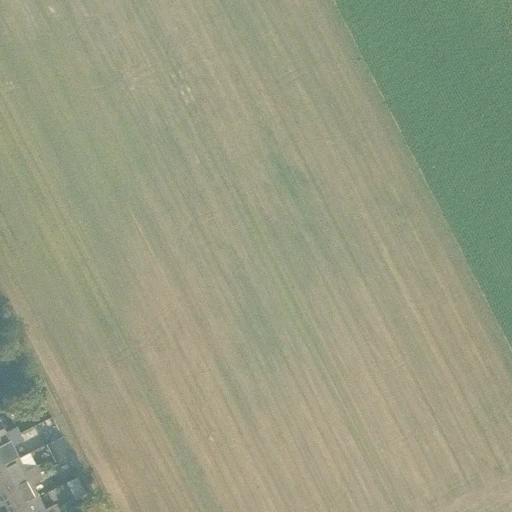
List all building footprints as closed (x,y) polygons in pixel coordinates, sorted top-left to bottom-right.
[(0,444),(9,440),(5,433),(0,422),(0,444)] [(16,428),(5,433),(9,440),(0,444),(0,469),(18,460),(12,447),(23,442),(16,428)] [(62,461),(71,457),(61,438),(52,442),(62,461)] [(0,493),(28,479),(25,472),(35,467),(29,454),(18,460),(0,469),(0,493)] [(71,469),(77,466),(72,457),(63,462),(66,467),(71,469)] [(42,463),(35,467),(39,473),(46,470),(42,463)] [(28,479),(0,493),(0,506),(4,505),(7,511),(10,511),(37,498),(31,486),(42,480),(39,473),(35,467),(25,472),(28,479)] [(40,486),(45,500),(71,490),(66,476),(40,486)] [(37,498),(10,511),(44,511),(44,510),(37,498)]
